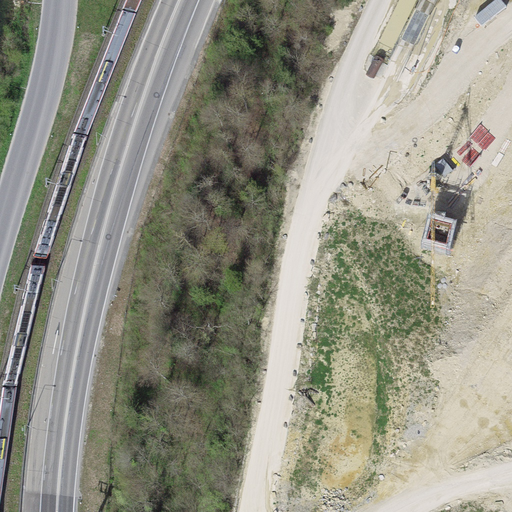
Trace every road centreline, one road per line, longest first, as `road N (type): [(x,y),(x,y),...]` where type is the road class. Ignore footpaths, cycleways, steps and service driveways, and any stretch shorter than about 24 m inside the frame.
road 1 (primary): [(54,511),(68,376),(101,232),(141,94),(180,0)]
road 2 (unknown): [(51,0),(39,77),(0,209)]
